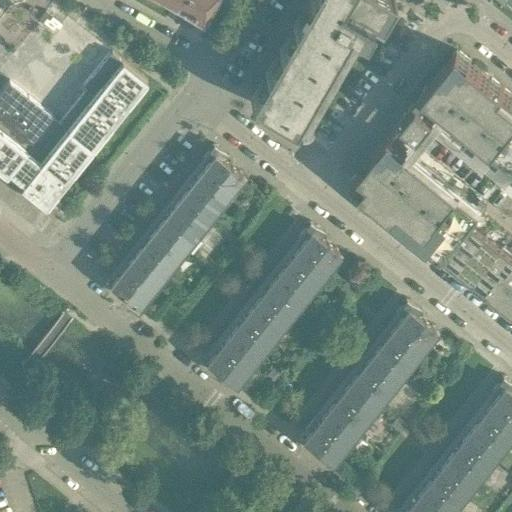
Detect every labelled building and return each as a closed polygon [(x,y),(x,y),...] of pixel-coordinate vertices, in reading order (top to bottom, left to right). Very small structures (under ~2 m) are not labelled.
[(212,0),(170,0),(202,18),(212,0)] [(303,0),(249,95),(276,110),(292,119),(305,96),(311,100),(353,27),(363,33),(371,18),(380,23),(393,0),(303,0)] [(39,18),(47,24),(55,31),(62,22),(46,9),(39,18)] [(511,93),(457,48),(389,132),(379,145),(351,179),(442,253),(471,218),(482,205),(411,149),(417,142),(439,115),(510,172),(511,169),(511,93)] [(45,204),(147,78),(110,49),(83,83),(87,86),(60,121),(9,79),(0,89),(0,168),(6,173),(9,169),(23,180),(20,184),(45,204)] [(201,164),(156,221),(109,279),(139,303),(243,173),(225,158),(228,154),(213,142),(197,161),(201,164)] [(511,184),(507,181),(502,187),(511,195),(511,184)] [(458,266),(487,230),(471,218),(442,253),(458,266)] [(298,242),(229,327),(206,357),(235,380),(339,250),(321,236),(324,231),(309,219),(294,239),(298,242)] [(474,279),(503,243),(487,230),(458,266),(474,279)] [(490,292),(511,264),(511,250),(503,243),(474,279),(490,292)] [(506,305),(511,296),(511,264),(490,292),(506,305)] [(340,286),(350,294),(355,288),(346,280),(340,286)] [(394,320),(302,434),(332,458),(436,328),(417,313),(421,309),(406,297),(390,316),(394,320)] [(491,397),(399,511),(446,511),(511,430),(511,381),(502,374),(487,394),(491,397)] [(405,406),(398,415),(407,422),(414,413),(405,406)] [(391,422),(401,429),(406,423),(397,415),(391,422)]
